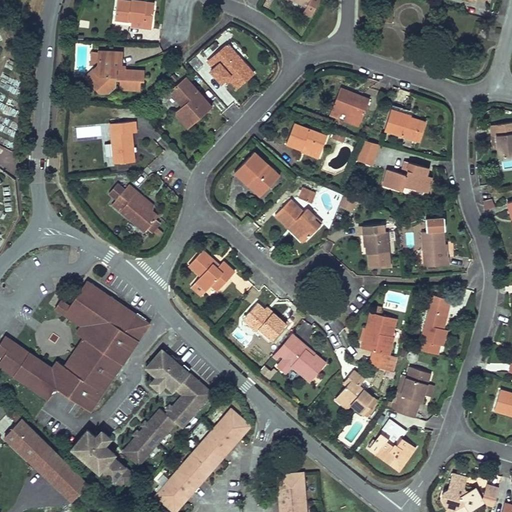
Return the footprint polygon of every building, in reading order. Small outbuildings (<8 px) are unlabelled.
[(118,0),(116,17),(145,20),(144,24),(152,25),(155,2),(148,2),(147,0),(118,0)] [(480,27),(478,36),(487,38),(489,29),(480,27)] [(220,80),(228,73),(238,83),(254,67),(236,48),(234,50),(225,40),(206,58),(213,65),(210,69),(220,80)] [(85,75),(98,89),(108,90),(116,83),(116,76),(121,76),(120,86),(139,87),(140,78),(143,79),(144,66),(122,65),(123,48),(100,47),(100,61),(85,75)] [(211,104),(185,74),(169,88),(182,103),(174,109),(187,124),(211,104)] [(356,126),(359,118),(368,96),(338,84),(330,106),(345,112),(342,121),(356,126)] [(392,102),(383,128),(418,140),(425,119),(406,113),(408,107),(392,102)] [(511,149),(511,121),(511,115),(486,120),(489,138),(496,137),(498,152),(511,149)] [(138,116),(111,117),(113,160),(134,159),(133,129),(138,129),(138,116)] [(327,133),(293,121),(286,141),(300,147),(299,150),(318,157),(327,133)] [(333,132),(331,137),(342,142),(344,137),(333,132)] [(363,140),(356,162),(373,167),(379,144),(363,140)] [(254,149),(234,169),(253,187),(259,193),(278,172),(254,149)] [(401,187),(402,182),(424,188),(429,172),(424,171),(426,164),(403,157),(401,164),(405,165),(404,171),(386,166),(382,181),(401,187)] [(506,157),(500,158),(502,171),(511,169),(511,159),(507,160),(506,157)] [(118,210),(137,190),(129,182),(124,187),(117,179),(107,189),(115,197),(110,202),(118,210)] [(303,185),(298,195),(311,202),(316,192),(303,185)] [(151,204),(137,190),(118,210),(141,232),(157,216),(148,207),(151,204)] [(340,192),(337,202),(349,208),(353,198),(340,192)] [(289,197),(274,212),(276,215),(303,241),(321,222),(306,207),(303,210),(289,197)] [(380,219),(352,221),(352,229),(363,228),(363,233),(364,250),(366,249),(367,262),(380,261),(380,263),(387,262),(385,227),(380,227),(380,219)] [(440,227),(417,229),(419,262),(446,260),(446,257),(446,253),(441,253),(440,227)] [(200,247),(188,261),(199,271),(189,282),(198,291),(207,281),(215,288),(233,269),(220,257),(216,262),(207,254),(200,247)] [(87,280),(70,306),(60,300),(54,308),(81,327),(77,332),(82,335),(62,365),(58,361),(53,369),(4,337),(0,342),(0,355),(4,358),(0,363),(0,367),(49,400),(57,389),(91,412),(151,323),(87,280)] [(431,292),(416,347),(436,352),(438,341),(442,342),(446,327),(442,326),(449,301),(450,297),(431,292)] [(254,299),(239,315),(266,339),(283,321),(275,314),(270,310),(269,311),(254,299)] [(393,317),(368,310),(364,326),(361,325),(358,336),(360,337),(358,344),(371,348),(370,352),(369,355),(385,359),(391,336),(388,335),(393,317)] [(280,373),(287,364),(306,381),(323,361),(296,338),(293,341),(290,338),(287,336),(275,350),(281,355),(272,366),(280,373)] [(138,466),(176,424),(182,429),(213,396),(164,351),(147,369),(157,378),(157,377),(160,380),(161,379),(165,383),(164,383),(167,386),(166,387),(174,394),(176,391),(178,389),(185,395),(183,398),(172,409),(173,410),(168,417),(164,413),(160,410),(147,425),(148,426),(137,438),(136,437),(123,452),(138,466)] [(385,359),(369,355),(367,363),(383,367),(385,359)] [(428,371),(406,365),(396,402),(397,402),(396,408),(410,412),(414,399),(420,400),(420,398),(421,396),(424,384),(428,371)] [(263,366),(259,372),(269,379),(273,373),(263,366)] [(341,404),(345,399),(362,415),(376,400),(358,384),(362,379),(352,370),(350,372),(348,375),(351,378),(334,397),(341,404)] [(167,386),(164,383),(165,383),(161,379),(160,380),(157,377),(157,378),(149,386),(159,395),(166,387),(167,386)] [(421,396),(428,398),(431,386),(424,384),(421,396)] [(511,390),(496,386),(490,406),(511,412),(511,390)] [(185,395),(178,389),(176,391),(183,398),(185,395)] [(168,417),(173,410),(172,409),(170,407),(164,413),(168,417)] [(176,511),(250,426),(230,409),(155,497),(173,511),(176,511)] [(78,475),(13,412),(9,417),(17,425),(4,438),(49,482),(56,475),(67,486),(78,475)] [(379,443),(374,450),(397,466),(411,445),(396,435),(393,440),(387,436),(394,424),(386,419),(373,439),(379,443)] [(137,438),(148,426),(147,425),(145,422),(133,435),(136,437),(137,438)] [(400,428),(394,424),(387,436),(393,440),(396,435),(399,431),(400,428)] [(114,439),(105,430),(97,438),(96,439),(100,442),(99,443),(102,446),(103,445),(106,448),(107,447),(114,439)] [(131,474),(112,456),(114,454),(107,447),(106,448),(103,445),(102,446),(99,443),(100,442),(96,439),(97,438),(90,431),(73,449),(98,472),(96,474),(109,485),(114,479),(120,485),(131,474)] [(373,439),(368,446),(374,450),(379,443),(373,439)] [(439,488),(437,492),(446,510),(449,511),(452,511),(479,498),(471,483),(465,487),(461,487),(456,478),(459,478),(462,472),(449,469),(444,486),(439,488)] [(305,511),(301,473),(275,476),(279,511),(305,511)] [(489,502),(494,486),(484,483),(481,496),(483,500),(489,502)] [(510,501),(501,498),(497,511),(511,511),(511,505),(509,504),(510,501)]
